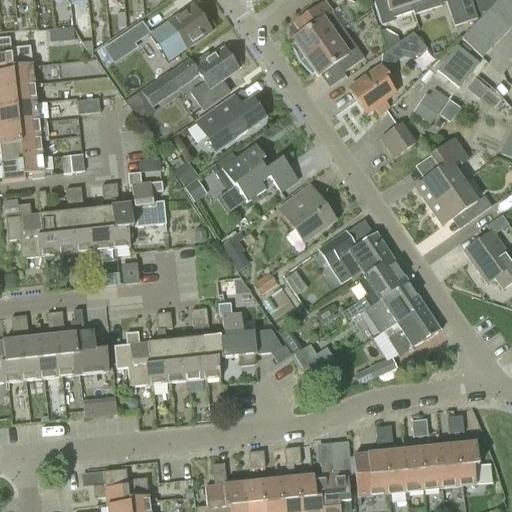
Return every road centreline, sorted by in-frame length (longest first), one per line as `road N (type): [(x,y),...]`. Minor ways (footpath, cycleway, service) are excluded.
road 1 (residential): [(21,459),(297,430),(458,385),(494,394)]
road 2 (residential): [(494,394),(245,36)]
road 3 (residential): [(0,302),(163,293)]
road 4 (unknown): [(0,188),(89,184),(103,166),(106,138)]
